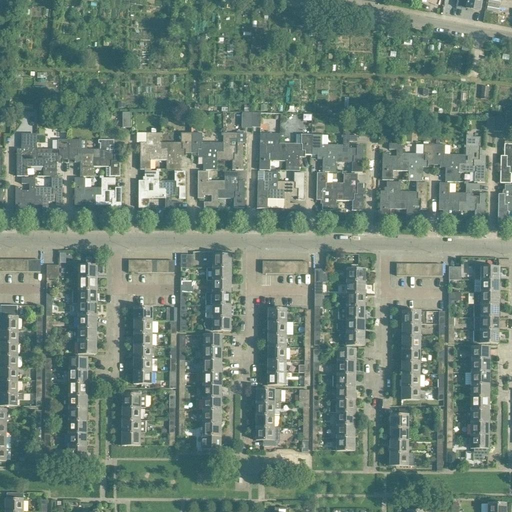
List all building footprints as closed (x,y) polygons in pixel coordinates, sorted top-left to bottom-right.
[(456,0),(456,7),(467,10),(469,0),(456,0)] [(469,0),(467,10),(479,12),(481,0),(469,0)] [(122,128),(131,128),(131,113),(123,113),(122,128)] [(242,114),(242,127),(252,128),(252,121),(252,114),(242,114)] [(260,114),(252,114),(252,121),(252,128),(260,128),(260,114)] [(494,118),(493,132),(501,133),(502,119),(494,118)] [(192,155),(192,125),(189,125),(189,134),(181,134),(181,135),(181,144),(160,144),(160,152),(166,152),(166,161),(166,171),(180,171),(180,155),(192,155)] [(224,152),(224,144),(202,144),(202,135),(203,135),(203,134),(193,134),(193,125),(192,125),(192,155),(203,155),(203,171),(217,171),(217,162),(217,152),(224,152)] [(237,144),(237,134),(226,134),(226,129),(223,129),(223,134),(222,134),(222,136),(224,136),(224,144),(224,152),(217,152),(217,162),(233,162),(233,170),(232,170),(232,171),(243,171),(243,144),(237,144)] [(160,152),(160,144),(160,136),(162,136),(162,134),(146,134),(146,144),(140,144),(140,171),(151,171),(151,170),(151,161),(166,161),(166,152),(160,152)] [(280,153),(280,145),(280,137),(282,137),(282,135),(267,135),(266,144),(260,144),(260,171),(271,171),(270,171),(270,162),(286,162),(286,153),(280,153)] [(23,150),(17,150),(17,177),(28,177),(27,177),(27,168),(43,168),(43,159),(36,159),(36,150),(36,143),(38,143),(38,141),(36,141),(36,136),(23,136),(23,150)] [(311,157),(312,136),(300,136),(301,136),(301,145),(280,145),(280,153),(286,153),(286,162),(286,172),(299,172),(300,156),(311,157)] [(343,146),(322,146),(322,137),(323,137),(312,136),(311,157),(323,157),(323,173),(337,173),(337,164),(337,154),(343,154),(343,146)] [(466,136),(466,146),(464,146),(464,148),(466,148),(465,156),(466,156),(466,165),(459,164),(458,174),(474,174),(474,183),(485,184),(485,156),(479,156),(480,138),(472,138),(472,136),(466,136)] [(357,143),(357,137),(341,137),(341,139),(343,139),(343,146),(343,154),(337,154),(337,164),(353,164),(352,173),(352,174),(363,174),(363,147),(357,147),(357,150),(349,150),(349,143),(357,143)] [(68,163),(68,141),(57,140),(57,141),(58,141),(58,150),(36,150),(36,159),(43,159),(43,168),(43,177),(57,177),(57,163),(68,163)] [(100,159),(100,150),(79,150),(79,141),(80,141),(68,141),(68,163),(80,163),(80,177),(93,177),(93,168),(93,159),(100,159)] [(114,147),(114,141),(98,141),(98,143),(100,143),(100,150),(100,159),(93,159),(93,168),(109,168),(109,177),(109,178),(120,178),(120,150),(114,150),(114,153),(106,153),(106,147),(114,147)] [(403,163),(403,154),(402,154),(402,147),(404,147),(404,145),(389,145),(389,151),(397,151),(397,158),(389,157),(389,154),(383,154),(382,181),(393,182),(393,181),(393,172),(408,172),(409,163),(403,163)] [(511,145),(503,145),(503,153),(505,153),(505,157),(500,157),(499,184),(511,184),(510,184),(510,175),(511,174),(511,145)] [(434,166),(434,146),(423,146),(424,146),(424,155),(403,154),(403,163),(409,163),(408,172),(408,181),(422,182),(422,166),(434,166)] [(466,156),(465,156),(444,156),(445,147),(445,146),(434,146),(434,166),(445,167),(445,182),(458,183),(458,174),(459,164),(466,165),(466,156)] [(225,173),(225,182),(225,191),(217,191),(217,200),(234,200),(234,209),(233,209),(244,209),(244,182),(238,182),(238,185),(231,185),(231,179),(238,179),(238,173),(227,173),(227,171),(223,171),(223,173),(225,173)] [(277,191),(277,183),(278,173),(279,173),(280,172),(276,171),(276,173),(264,173),(264,179),(272,179),(272,186),(264,186),(264,183),(258,182),(257,209),(268,210),(268,209),(267,209),(268,200),(284,201),(284,191),(277,191)] [(225,191),(225,182),(208,182),(208,173),(209,173),(209,172),(198,172),(198,199),(204,199),(204,196),(212,196),(211,203),(204,203),(204,209),(217,209),(217,200),(217,191),(225,191)] [(145,182),(139,182),(139,209),(150,209),(149,209),(149,200),(165,200),(165,190),(159,190),(159,182),(159,173),(157,173),(145,173),(145,182)] [(175,182),(159,182),(159,190),(165,190),(165,200),(165,209),(179,209),(179,203),(171,203),(171,197),(179,197),(179,200),(185,200),(185,173),(174,173),(175,173),(175,182)] [(343,175),(343,184),(343,193),(337,192),(336,202),(352,202),(352,211),(352,212),(363,212),(363,185),(357,185),(356,185),(356,181),(357,181),(357,175),(345,175),(345,173),(342,173),(342,175),(343,175)] [(293,183),(277,183),(277,191),(284,191),(284,201),(284,210),(297,210),(297,205),(289,204),(290,198),(297,198),(297,201),(303,201),(304,174),(293,174),(294,174),(293,183)] [(316,201),(323,201),(322,211),(336,211),(336,202),(337,192),(343,193),(343,184),(327,184),(327,175),(328,175),(328,174),(317,174),(316,201)] [(35,197),(35,188),(35,179),(37,179),(37,177),(33,177),(33,179),(21,179),(21,185),(29,185),(29,191),(21,191),(21,188),(15,188),(15,216),(26,216),(26,215),(26,206),(42,206),(42,197),(35,197)] [(101,179),(101,188),(101,197),(94,197),(94,206),(110,206),(110,215),(110,216),(121,216),(121,189),(115,189),(115,192),(107,192),(107,185),(115,185),(115,179),(103,179),(103,177),(100,177),(99,179),(101,179)] [(51,188),(35,188),(35,197),(42,197),(42,206),(42,216),(56,216),(56,210),(48,210),(48,203),(56,203),(56,206),(62,206),(62,179),(51,179),(52,179),(51,188)] [(101,197),(101,188),(85,188),(85,180),(86,180),(86,179),(75,179),(75,206),(81,206),(81,203),(89,203),(89,210),(81,210),(81,216),(94,216),(94,206),(94,197),(101,197)] [(400,201),(400,192),(400,183),(402,183),(402,181),(399,181),(399,183),(387,183),(387,189),(388,189),(388,191),(386,192),(380,192),(380,219),(391,219),(390,219),(390,210),(406,211),(407,201),(400,201)] [(416,193),(400,192),(400,201),(407,201),(406,211),(406,220),(420,220),(420,214),(412,214),(412,207),(420,207),(420,210),(426,211),(427,183),(416,183),(416,184),(416,193)] [(466,184),(466,194),(465,202),(459,202),(459,212),(475,212),(474,221),(485,222),(486,195),(479,194),(479,198),(471,197),(472,191),(479,191),(480,185),(468,185),(468,183),(464,183),(464,184),(466,184)] [(439,184),(439,211),(445,211),(445,221),(458,221),(459,212),(459,202),(465,202),(466,194),(450,194),(450,185),(451,185),(451,184),(439,184)] [(511,185),(505,186),(505,192),(502,195),(498,195),(497,222),(509,222),(508,222),(508,213),(511,213),(511,185)] [(231,269),(231,256),(213,256),(213,269),(231,269)] [(498,268),(481,268),(481,265),(474,265),(474,268),(474,281),(481,281),(498,281),(498,268)] [(79,266),(79,279),(96,279),(96,266),(79,266)] [(231,282),(231,269),(213,269),(207,269),(207,281),(213,281),(231,282)] [(347,270),(347,283),(364,283),(365,271),(347,270)] [(96,292),(96,279),(79,279),(79,292),(96,292)] [(193,281),(181,281),(180,294),(186,294),(193,294),(193,281)] [(231,294),(231,282),(213,281),(213,294),(231,294)] [(498,294),(498,281),(481,281),(480,293),(480,294),(498,294)] [(364,296),(364,283),(347,283),(347,296),(364,296)] [(96,304),(96,292),(79,292),(73,292),(73,304),(79,304),(96,304)] [(449,292),(449,300),(461,300),(461,293),(449,292)] [(498,307),(498,294),(480,294),(480,293),(473,293),(473,306),(474,306),(480,306),(498,307)] [(230,307),(231,294),(213,294),(207,294),(207,306),(213,307),(230,307)] [(324,296),(322,296),(315,296),(315,308),(320,308),(324,308),(324,296)] [(364,309),(364,296),(347,296),(346,308),(364,309)] [(96,317),(96,304),(79,304),(79,317),(96,317)] [(18,318),(15,318),(15,312),(16,312),(16,307),(18,307),(18,306),(0,305),(0,307),(1,307),(1,312),(3,312),(3,318),(0,317),(0,330),(18,331),(18,318)] [(230,319),(230,307),(213,307),(207,306),(207,319),(230,319)] [(498,319),(498,307),(480,306),(474,306),(474,319),(480,319),(498,319)] [(152,309),(134,308),(134,321),(152,322),(152,313),(155,313),(155,309),(152,309)] [(364,321),(364,309),(346,308),(338,308),(338,321),(346,321),(364,321)] [(167,309),(167,322),(171,322),(176,322),(177,309),(171,309),(167,309)] [(286,323),(286,310),(268,310),(268,323),(286,323)] [(420,313),(402,312),(402,325),(426,325),(426,313),(420,313)] [(96,330),(96,317),(79,317),(78,330),(96,330)] [(230,332),(230,319),(207,319),(206,332),(230,332)] [(498,332),(498,319),(480,319),(474,319),(474,332),(480,332),(498,332)] [(152,334),(152,322),(134,321),(134,334),(152,334)] [(364,334),(364,321),(346,321),(346,333),(364,334)] [(286,335),(286,323),(268,323),(268,335),(286,335)] [(426,326),(426,325),(402,325),(402,338),(420,338),(420,326),(426,326)] [(0,343),(18,344),(18,331),(0,330),(0,343)] [(96,342),(96,330),(78,330),(78,342),(96,342)] [(498,345),(498,332),(480,332),(474,332),(474,345),(498,345)] [(364,346),(364,334),(346,333),(346,346),(364,346)] [(152,347),(152,334),(134,334),(134,347),(152,347)] [(286,348),(286,335),(268,335),(268,348),(286,348)] [(204,336),(204,349),(221,349),(221,336),(204,336)] [(419,351),(420,338),(402,338),(401,350),(419,351)] [(96,355),(96,342),(78,342),(78,355),(96,355)] [(0,356),(18,356),(18,344),(0,343),(0,356)] [(151,360),(152,347),(134,347),(134,360),(151,360)] [(286,361),(286,348),(268,348),(268,360),(286,361)] [(221,361),(221,349),(204,349),(203,361),(221,361)] [(471,349),(471,362),(489,362),(489,349),(471,349)] [(337,350),(337,363),(355,363),(355,350),(337,350)] [(419,363),(419,351),(401,350),(401,363),(419,363)] [(0,368),(18,369),(18,356),(0,356),(0,368)] [(69,359),(69,372),(87,372),(87,359),(69,359)] [(151,372),(151,360),(134,360),(134,372),(151,372)] [(286,373),(286,361),(268,360),(268,373),(286,373)] [(221,374),(221,361),(203,361),(203,374),(221,374)] [(489,374),(489,362),(471,362),(471,374),(489,374)] [(355,376),(355,363),(337,363),(337,375),(355,376)] [(419,376),(419,363),(401,363),(401,376),(419,376)] [(0,381),(17,382),(18,369),(0,368),(0,381)] [(87,385),(87,372),(69,372),(69,384),(87,385)] [(151,385),(151,372),(134,372),(134,385),(151,385)] [(285,386),(286,373),(268,373),(267,386),(285,386)] [(221,387),(221,374),(203,374),(203,387),(221,387)] [(489,387),(489,374),(471,374),(471,387),(489,387)] [(355,388),(355,376),(337,375),(333,375),(333,388),(337,388),(355,388)] [(419,388),(419,376),(401,376),(401,388),(419,388)] [(0,394),(17,394),(17,382),(0,381),(0,394)] [(87,397),(87,385),(69,384),(69,397),(87,397)] [(221,399),(221,387),(203,387),(203,399),(221,399)] [(489,400),(489,387),(471,387),(471,399),(489,400)] [(355,401),(355,388),(337,388),(337,401),(355,401)] [(419,401),(419,388),(401,388),(401,401),(419,401)] [(280,390),(274,390),(256,390),(256,403),(280,403),(280,390)] [(299,390),(299,403),(299,404),(304,404),(304,403),(309,403),(310,391),(299,390)] [(24,394),(17,394),(0,394),(0,406),(17,407),(17,401),(24,401),(24,394)] [(123,396),(122,408),(140,409),(146,409),(146,396),(140,396),(123,396)] [(86,410),(87,397),(69,397),(69,410),(86,410)] [(221,412),(221,399),(203,399),(203,412),(221,412)] [(489,412),(489,400),(471,399),(471,412),(489,412)] [(355,414),(355,401),(337,401),(337,413),(355,414)] [(280,410),(280,403),(256,403),(256,416),(274,416),(274,410),(280,410)] [(140,421),(140,409),(122,408),(122,421),(140,421)] [(86,422),(86,410),(69,410),(68,422),(86,422)] [(412,416),(412,410),(399,410),(399,416),(390,416),(390,429),(408,429),(408,416),(412,416)] [(220,425),(221,412),(203,412),(203,425),(220,425)] [(488,425),(489,412),(471,412),(471,424),(488,425)] [(147,413),(147,424),(155,424),(156,413),(147,413)] [(354,426),(355,414),(337,413),(337,426),(354,426)] [(274,428),(274,416),(256,416),(256,428),(274,428)] [(140,421),(122,421),(122,433),(140,434),(145,434),(146,421),(140,421)] [(86,435),(86,422),(68,422),(68,435),(86,435)] [(6,437),(6,424),(0,424),(0,436),(11,437),(11,436),(6,437)] [(488,437),(488,425),(471,424),(470,437),(488,437)] [(220,450),(220,425),(203,425),(202,450),(220,450)] [(354,439),(354,426),(337,426),(336,439),(354,439)] [(280,429),(274,428),(256,428),(256,441),(262,441),(262,447),(273,447),(276,447),(278,446),(279,444),(279,441),(280,429)] [(408,442),(408,429),(390,429),(390,441),(408,442)] [(140,447),(140,434),(122,433),(122,446),(140,447)] [(86,447),(86,435),(68,435),(68,447),(86,447)] [(11,449),(11,437),(0,436),(0,449),(6,449),(11,449)] [(488,450),(488,437),(470,437),(470,447),(474,447),(473,450),(473,461),(483,462),(483,457),(487,457),(487,450),(488,450)] [(354,452),(354,439),(336,439),(336,452),(354,452)] [(408,454),(408,442),(390,441),(390,454),(408,454)] [(86,460),(86,447),(68,447),(68,460),(86,460)] [(407,467),(408,454),(390,454),(390,467),(407,467)] [(23,511),(23,501),(23,494),(7,494),(7,500),(5,500),(5,511),(23,511)]
